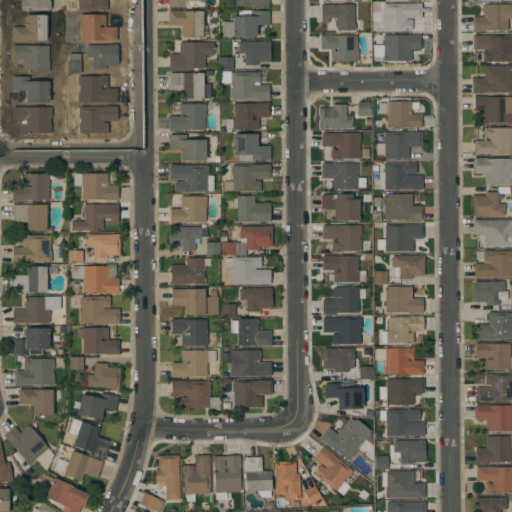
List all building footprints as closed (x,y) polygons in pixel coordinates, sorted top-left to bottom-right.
[(49,0),(49,1),(50,1),(50,10),(21,10),(21,0),(49,0)] [(106,0),(106,9),(78,9),(78,8),(73,8),(73,0),(106,0)] [(415,3),(415,2),(421,3),(421,17),(405,17),(405,19),(411,19),(411,20),(412,20),(412,29),(411,29),(411,30),(382,30),(382,28),(382,20),(382,3),(415,3)] [(511,3),(511,18),(507,18),(507,29),(485,30),(485,31),(472,31),(472,16),(482,16),(482,4),(511,3)] [(354,4),(354,23),(355,23),(355,30),(336,30),(336,17),(328,17),(328,23),(320,23),(320,4),(354,4)] [(168,10),(202,10),(202,25),(206,25),(206,36),(203,36),(203,37),(181,37),(181,25),(168,25),(168,10)] [(268,24),(256,24),(256,37),(222,37),(222,21),(232,21),(232,16),(238,16),(238,10),(250,10),(268,10),(268,24)] [(105,13),(105,26),(116,26),(117,39),(80,40),(80,25),(69,25),(69,14),(105,13)] [(24,26),(24,23),(26,23),(26,14),(46,14),(46,40),(28,40),(28,41),(11,41),(12,26),(24,26)] [(356,49),(357,49),(357,61),(331,61),(331,48),(320,48),(320,34),(333,34),(333,35),(356,35),(356,49)] [(410,60),(383,60),(383,34),(420,34),(421,48),(410,48),(410,60)] [(472,34),(510,34),(510,50),(511,50),(511,59),(510,59),(510,61),(482,61),(482,51),(487,50),(487,48),(472,48),(472,34)] [(262,41),(262,40),(269,40),(269,42),(270,42),(270,59),(269,59),(269,61),(257,61),(257,64),(244,64),(244,53),(237,53),(237,46),(238,46),(238,41),(262,41)] [(213,41),(213,55),(204,55),(204,67),(198,67),(198,70),(193,70),(193,67),(182,67),(182,69),(169,69),(168,53),(179,53),(179,42),(213,41)] [(48,45),(48,60),(49,60),(49,71),(23,71),(23,59),(11,59),(12,44),(48,45)] [(117,44),(117,46),(118,46),(118,62),(117,62),(117,64),(105,65),(105,68),(91,68),(91,62),(86,62),(86,56),(80,56),(80,73),(66,73),(66,60),(68,60),(67,54),(79,53),(79,47),(86,47),(86,44),(117,44)] [(232,69),(219,69),(219,57),(232,56),(232,69)] [(472,92),(472,77),(483,77),(483,65),(511,65),(511,80),(510,80),(510,92),(472,92)] [(268,98),(230,98),(230,84),(220,84),(220,70),(230,70),(230,71),(258,71),(258,84),(268,84),(268,98)] [(168,72),(202,72),(202,83),(210,83),(210,98),(182,98),(182,89),(168,89),(168,72)] [(77,102),(77,92),(79,92),(79,85),(71,85),(71,76),(78,76),(78,75),(107,75),(107,88),(117,88),(117,102),(77,102)] [(29,76),(29,81),(48,81),(48,102),(25,102),(25,90),(11,90),(11,76),(29,76)] [(511,123),(483,123),(483,110),(473,110),(473,95),(484,95),(484,96),(511,96),(511,123)] [(370,115),(357,115),(357,101),(369,101),(370,115)] [(411,113),(421,113),(421,128),(408,128),(408,127),(386,127),(386,112),(379,112),(379,102),(385,102),(385,101),(411,101),(411,113)] [(269,116),(258,116),(258,129),(232,129),(232,131),(225,131),(225,118),(233,118),(233,103),(256,103),(256,102),(269,102),(269,116)] [(205,103),(205,115),(205,129),(182,129),(182,130),(168,130),(168,115),(179,115),(179,103),(205,103)] [(345,116),(352,116),(352,122),(351,122),(351,127),(327,128),(319,128),(319,107),(332,107),(332,104),(345,104),(345,116)] [(103,106),(103,105),(117,105),(116,120),(102,120),(102,122),(107,122),(107,133),(79,133),(79,131),(75,131),(75,122),(79,122),(79,117),(77,117),(78,107),(79,107),(79,106),(103,106)] [(20,133),(20,120),(12,121),(12,120),(11,120),(11,107),(12,107),(12,106),(22,106),(22,107),(50,107),(50,122),(58,122),(58,132),(20,133)] [(491,153),(491,154),(473,154),(473,140),(483,140),(483,127),(511,127),(511,138),(511,153),(491,153)] [(416,131),(422,131),(422,146),(408,146),(408,159),(403,159),(403,158),(383,158),(384,131),(416,131)] [(321,132),(327,132),(360,132),(360,142),(359,142),(359,149),(360,149),(360,158),(339,158),(339,159),(330,159),(330,146),(321,146),(321,132)] [(233,133),(256,133),(257,145),(269,145),(270,159),(251,159),(251,161),(237,161),(237,154),(233,154),(233,133)] [(205,160),(182,160),(181,148),(169,148),(168,134),(186,134),(186,139),(205,139),(205,160)] [(511,169),(511,179),(511,184),(484,184),(484,172),(473,173),(473,170),(472,170),(472,160),(473,160),(473,157),(486,157),(486,158),(511,158),(511,169)] [(357,178),(366,177),(367,188),(332,189),(332,177),(321,177),(321,162),(334,162),(334,163),(357,163),(357,178)] [(416,162),(416,173),(407,173),(407,175),(422,174),(422,189),(384,189),(383,162),(416,162)] [(262,164),(262,163),(270,163),(270,178),(254,178),(254,180),(260,180),(260,191),(232,191),(223,191),(223,181),(232,181),(232,175),(230,175),(230,165),(231,165),(231,164),(262,164)] [(182,164),(182,165),(207,165),(208,165),(208,175),(213,175),(213,190),(207,190),(207,191),(184,191),(184,192),(174,192),(174,181),(184,181),(184,179),(169,179),(169,164),(182,164)] [(22,185),(23,173),(49,173),(49,184),(48,184),(48,200),(25,199),(25,200),(11,200),(11,185),(22,185)] [(107,173),(107,184),(117,184),(117,200),(104,200),(104,199),(81,199),(81,185),(72,185),(72,173),(107,173)] [(472,216),(472,195),(484,195),(484,191),(498,191),(498,203),(504,203),(504,211),(504,215),(472,216)] [(358,220),(333,220),(333,209),(320,209),(320,194),(351,193),(351,199),(358,199),(358,220)] [(422,220),(384,220),(384,209),(375,209),(375,198),(384,198),(384,194),(412,193),(412,205),(422,205),(422,220)] [(236,221),(236,207),(232,207),(232,195),(254,195),(254,203),(269,203),(269,221),(236,221)] [(206,196),(206,206),(205,206),(205,222),(183,222),(183,223),(169,223),(169,208),(180,208),(180,196),(206,196)] [(117,203),(117,222),(109,222),(109,217),(102,217),(102,230),(70,230),(70,220),(83,220),(83,204),(117,203)] [(46,204),(46,230),(26,230),(26,222),(12,222),(12,204),(46,204)] [(511,246),(485,246),(485,234),(473,234),(472,220),(511,219),(511,246)] [(384,224),(422,223),(422,238),(410,238),(410,240),(413,240),(413,251),(384,251),(384,249),(375,249),(375,240),(384,240),(384,224)] [(321,224),(327,224),(327,225),(360,225),(361,235),(359,235),(359,241),(360,241),(360,250),(339,251),(331,251),(331,238),(321,238),(321,224)] [(263,225),(271,225),(271,246),(258,246),(258,249),(245,249),(245,254),(220,254),(220,242),(245,242),(245,237),(238,237),(238,231),(239,231),(239,226),(263,225)] [(181,250),(181,247),(169,247),(169,226),(175,226),(200,226),(200,227),(207,227),(207,236),(201,236),(201,238),(194,238),(194,250),(181,250)] [(111,234),(111,233),(119,233),(119,255),(106,255),(106,258),(92,258),(92,246),(86,246),(85,240),(86,240),(86,234),(111,234)] [(12,246),(25,246),(25,245),(21,245),(21,234),(51,234),(51,244),(50,244),(50,250),(51,250),(51,262),(12,262),(12,246)] [(219,254),(205,254),(205,242),(219,242),(219,254)] [(511,277),(474,277),(474,275),(473,275),(473,265),(473,263),(483,263),(483,260),(482,260),(482,251),(483,251),(483,249),(488,249),(488,250),(511,250),(511,277)] [(68,250),(82,250),(82,263),(68,263),(68,250)] [(418,255),(418,254),(424,254),(424,275),(411,275),(411,278),(398,278),(398,276),(391,276),(391,259),(392,259),(392,255),(418,255)] [(333,282),(332,269),(321,269),(321,255),(333,255),(333,256),(358,256),(358,270),(359,270),(359,281),(333,282)] [(256,284),(256,283),(231,283),(231,273),(232,273),(232,267),(224,267),(224,258),(232,258),(232,257),(260,256),(260,267),(255,267),(255,269),(269,269),(269,283),(256,284)] [(170,284),(170,265),(185,264),(185,257),(203,257),(203,258),(210,258),(210,265),(203,265),(204,283),(170,284)] [(105,265),(105,263),(115,263),(115,277),(118,277),(118,293),(105,293),(105,292),(81,292),(81,277),(71,277),(71,265),(105,265)] [(26,274),(26,266),(57,267),(57,274),(46,274),(46,292),(12,292),(12,274),(26,274)] [(386,283),(372,283),(372,270),(386,270),(386,283)] [(485,305),(485,301),(474,301),(473,298),(472,298),(472,283),(473,283),(473,281),(478,280),(478,281),(504,281),(504,285),(505,285),(505,290),(507,290),(507,299),(498,299),(498,305),(485,305)] [(359,286),(359,288),(366,288),(366,296),(359,296),(359,297),(358,297),(358,312),(335,312),(335,313),(322,313),(322,298),(333,298),(333,286),(359,286)] [(385,286),(411,286),(411,297),(422,297),(422,313),(407,313),(407,312),(385,312),(385,286)] [(264,287),(271,287),(271,289),(272,289),(272,305),(271,305),(271,308),(259,308),(259,311),(245,311),(245,300),(239,300),(239,293),(239,287),(264,287)] [(217,314),(184,314),(184,305),(171,305),(171,288),(204,288),(204,296),(209,296),(209,289),(216,289),(216,296),(217,296),(217,314)] [(98,296),(98,295),(109,295),(109,305),(109,306),(103,306),(103,308),(119,308),(119,323),(80,323),(80,322),(79,322),(79,311),(80,311),(80,306),(79,306),(79,298),(80,298),(80,296),(98,296)] [(43,296),(44,296),(60,296),(59,309),(49,309),(49,323),(11,323),(12,309),(24,309),(24,296),(43,296)] [(220,303),(234,303),(234,316),(220,316),(220,303)] [(511,338),(481,339),(474,339),(474,324),(487,324),(487,311),(493,311),(493,312),(511,312),(511,338)] [(387,316),(410,317),(410,315),(423,316),(422,331),(413,331),(413,343),(380,343),(380,331),(387,331),(387,316)] [(322,316),(328,316),(328,317),(360,317),(360,318),(361,318),(361,327),(360,327),(360,334),(365,334),(365,342),(360,342),(360,343),(338,343),(338,344),(331,344),(331,333),(337,333),(337,331),(322,331),(322,316)] [(206,333),(207,333),(207,345),(181,345),(181,333),(171,333),(170,318),(183,318),(183,319),(206,319),(206,333)] [(270,330),(270,345),(236,345),(236,333),(230,333),(230,320),(236,320),(236,318),(257,318),(257,330),(270,330)] [(49,327),(49,333),(53,333),(52,341),(49,341),(49,349),(42,349),(41,354),(12,354),(12,339),(24,339),(24,327),(49,327)] [(108,327),(108,339),(119,339),(119,354),(105,354),(105,353),(82,353),(82,337),(76,337),(76,328),(82,328),(82,327),(108,327)] [(485,357),(474,357),(474,342),(486,342),(486,343),(509,343),(509,357),(511,357),(511,369),(485,369),(485,357)] [(321,347),(329,347),(329,348),(353,348),(353,353),(354,353),(354,359),(353,359),(353,367),(348,367),(348,371),(335,371),(335,368),(321,368),(321,347)] [(385,359),(374,359),(374,348),(384,348),(405,348),(405,347),(413,347),(413,360),(423,360),(423,374),(385,374),(385,359)] [(235,375),(235,360),(233,360),(233,349),(259,349),(259,362),(270,362),(270,375),(235,375)] [(184,376),(184,377),(170,377),(170,362),(181,362),(181,350),(215,350),(215,361),(206,361),(207,376),(184,376)] [(69,356),(83,356),(82,369),(69,369),(69,356)] [(14,370),(23,370),(23,357),(30,357),(30,358),(54,358),(54,368),(53,368),(53,373),(54,373),(54,384),(14,385),(14,370)] [(107,363),(107,366),(120,367),(119,388),(86,386),(87,380),(86,380),(86,373),(93,374),(94,362),(107,363)] [(372,379),(358,379),(358,366),(372,366),(372,379)] [(511,400),(480,400),(480,401),(475,401),(475,386),(484,386),(484,373),(511,373),(511,400)] [(380,387),(385,387),(385,378),(411,378),(423,378),(423,392),(413,392),(413,404),(385,405),(385,400),(380,396),(380,387)] [(208,380),(208,381),(210,381),(210,391),(208,391),(208,397),(220,397),(220,410),(207,410),(207,407),(185,407),(185,408),(180,408),(180,397),(186,397),(186,395),(170,395),(170,380),(208,380)] [(271,380),(271,394),(256,394),(256,396),(261,396),(261,407),(232,407),(232,409),(222,409),(222,397),(231,397),(231,390),(232,390),(232,381),(233,381),(233,380),(271,380)] [(362,408),(337,409),(337,397),(324,397),(323,383),(341,383),(341,388),(361,387),(362,408)] [(18,388),(52,389),(52,415),(32,415),(32,406),(30,406),(30,404),(18,403),(18,388)] [(99,398),(100,393),(118,396),(115,410),(103,407),(100,420),(76,415),(78,408),(73,407),(74,400),(79,401),(80,394),(99,398)] [(511,431),(486,431),(486,419),(475,419),(475,417),(473,417),(473,406),(474,406),(474,404),(488,404),(488,405),(511,405),(511,431)] [(385,436),(385,418),(378,418),(378,411),(386,411),(386,409),(419,409),(419,419),(409,419),(409,422),(423,421),(423,436),(385,436)] [(99,427),(96,436),(109,440),(104,457),(72,445),(75,435),(66,432),(72,417),(99,427)] [(348,460),(331,446),(330,447),(319,438),(328,427),(336,433),(349,417),(354,421),(356,418),(371,431),(348,460)] [(4,435),(4,434),(13,426),(13,427),(14,426),(19,432),(28,425),(52,453),(44,459),(39,454),(36,457),(37,458),(28,465),(4,435)] [(488,461),(488,462),(475,462),(475,447),(485,447),(485,436),(510,435),(510,434),(511,434),(511,447),(511,461),(488,461)] [(388,444),(394,444),(394,440),(424,439),(424,442),(425,442),(425,457),(424,457),(424,460),(413,460),(413,463),(400,464),(400,459),(388,456),(388,444)] [(0,442),(4,462),(9,461),(12,480),(0,481),(0,442)] [(352,469),(351,470),(352,471),(346,478),(345,478),(342,482),(342,483),(336,491),(320,478),(319,478),(313,473),(320,464),(324,468),(325,466),(313,457),(323,445),(352,469)] [(102,461),(97,477),(83,473),(80,481),(62,475),(63,472),(53,469),(57,457),(67,461),(71,450),(102,461)] [(178,454),(179,499),(165,499),(164,482),(155,482),(155,468),(158,468),(157,455),(178,454)] [(194,455),(209,455),(210,493),(209,493),(209,494),(200,494),(200,493),(194,493),(194,503),(184,503),(184,494),(183,494),(182,470),(182,465),(193,465),(193,470),(195,470),(194,455)] [(240,468),(239,468),(240,490),(226,491),(226,492),(214,492),(213,456),(240,455),(240,468)] [(387,469),(375,469),(375,455),(387,455),(387,469)] [(244,490),(244,457),(261,456),(261,470),(270,470),(270,497),(260,497),(255,490),(244,490)] [(295,460),(295,473),(298,473),(299,486),(300,486),(300,498),(284,499),(284,494),(281,494),(281,493),(275,494),(274,469),(274,461),(295,460)] [(475,466),(492,466),(492,467),(511,466),(511,492),(494,492),(494,493),(485,493),(485,480),(476,480),(475,466)] [(413,470),(413,482),(424,482),(424,497),(386,497),(386,487),(381,487),(381,475),(386,475),(386,471),(413,470)] [(44,474),(53,478),(53,476),(72,486),(88,494),(82,505),(81,505),(77,511),(64,511),(60,510),(61,508),(57,506),(49,502),(51,500),(44,497),(47,490),(38,486),(44,474)] [(314,485),(321,497),(320,497),(323,502),(319,505),(316,500),(310,503),(303,491),(314,485)] [(0,488),(7,488),(8,503),(10,503),(10,511),(7,511),(0,511),(0,488)] [(163,501),(158,511),(138,503),(144,491),(163,501)] [(474,511),(474,496),(479,496),(479,497),(505,497),(505,502),(506,502),(506,508),(500,509),(500,511),(474,511)] [(57,511),(32,511),(35,508),(36,509),(39,506),(42,501),(57,511)] [(418,501),(424,501),(424,503),(425,503),(424,511),(386,511),(386,501),(418,501)]
